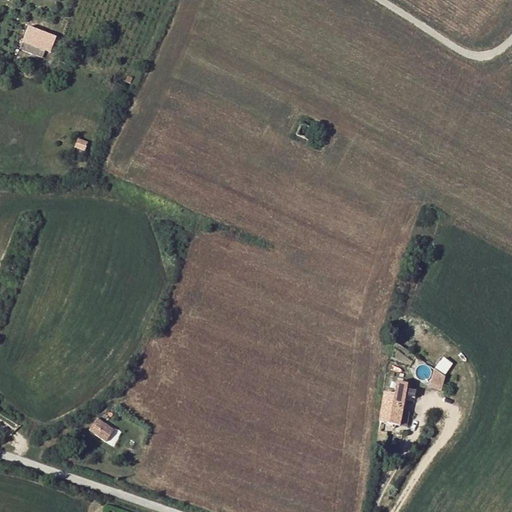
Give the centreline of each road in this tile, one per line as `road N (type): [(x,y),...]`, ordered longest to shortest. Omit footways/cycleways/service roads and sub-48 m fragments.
road 1 (unclassified): [(165,511),(0,453)]
road 2 (unclassified): [(511,40),(477,58),(379,0)]
